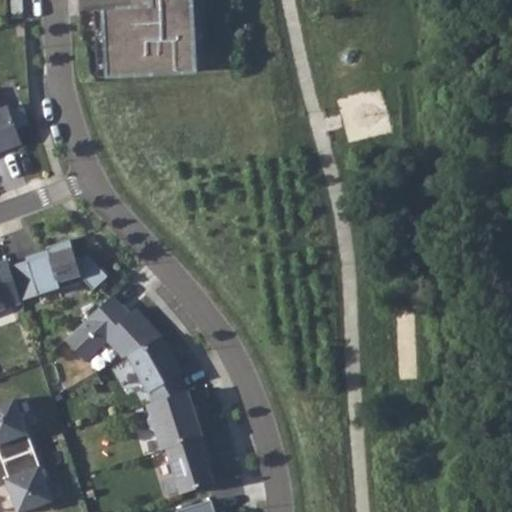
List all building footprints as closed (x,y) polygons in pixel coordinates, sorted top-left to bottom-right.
[(11,0),(12,19),(22,18),(21,0),(11,0)] [(151,0),(152,7),(104,9),(108,77),(196,72),(192,2),(191,0),(151,0)] [(192,2),(196,72),(202,71),(198,1),(192,2)] [(94,10),(98,78),(108,77),(104,9),(94,10)] [(0,151),(21,143),(7,106),(0,108),(0,151)] [(27,261),(10,266),(20,300),(60,288),(59,283),(81,276),(93,289),(108,276),(88,255),(76,259),(70,239),(46,247),(47,249),(48,254),(27,261)] [(26,257),(27,261),(48,254),(47,249),(26,257)] [(107,340),(123,357),(128,355),(161,337),(136,308),(130,314),(112,296),(65,340),(85,361),(107,340)] [(128,355),(154,402),(188,391),(179,376),(182,373),(161,337),(128,355)] [(154,402),(148,404),(151,412),(149,417),(152,429),(157,432),(163,449),(166,448),(202,437),(188,391),(154,402)] [(0,454),(2,461),(34,450),(15,399),(0,404),(0,454)] [(166,448),(180,493),(214,482),(209,466),(205,454),(210,452),(205,436),(202,437),(166,448)] [(34,450),(2,461),(9,478),(5,479),(17,511),(22,511),(53,501),(34,450)] [(205,454),(209,466),(214,464),(210,452),(205,454)] [(176,511),(214,511),(211,499),(176,511)]
